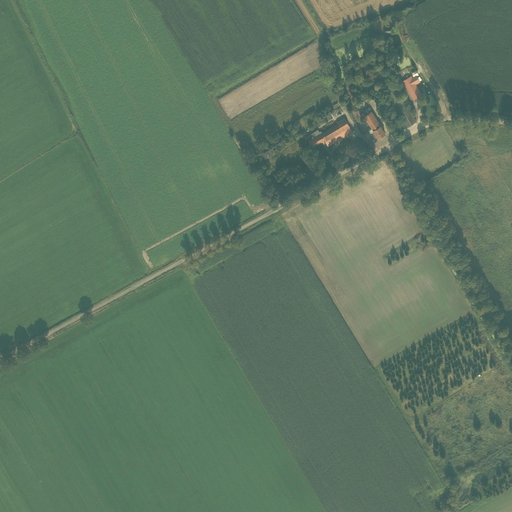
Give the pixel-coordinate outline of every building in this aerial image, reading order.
[(416,121),(381,62),(370,68),(406,127),(416,121)] [(417,84),(419,83),(420,82),(417,76),(418,75),(416,70),(411,73),(413,76),(412,77),(411,76),(402,81),(404,84),(413,99),(422,94),(417,84)] [(374,131),(370,134),(372,138),(376,136),(378,138),(378,137),(378,138),(379,138),(381,138),(381,137),(380,136),(385,133),(382,129),(371,110),(364,115),(374,131)] [(318,129),(306,136),(312,147),(324,140),(328,146),(352,131),(344,117),(337,122),(338,123),(321,133),(318,129)] [(273,148),(262,154),(264,159),(265,159),(276,153),(275,152),(273,148)]
